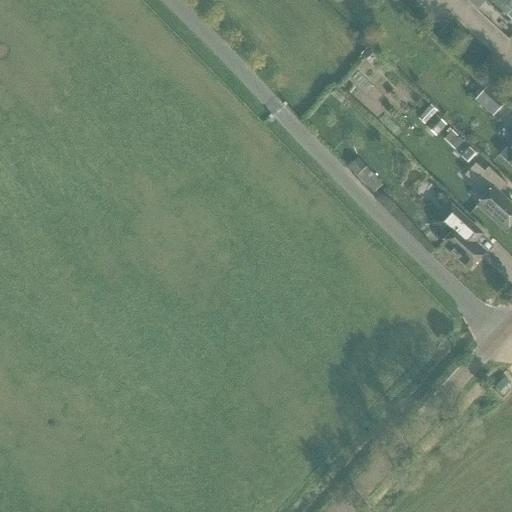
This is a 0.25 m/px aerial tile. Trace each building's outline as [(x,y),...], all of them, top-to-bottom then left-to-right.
[(511,0),(487,0),(511,22),(511,0)] [(475,100),(493,117),(506,102),(488,86),(475,100)] [(418,117),(425,124),(436,112),(429,106),(418,117)] [(425,126),(435,136),(446,125),(435,115),(425,126)] [(444,141),(454,151),(463,142),(453,132),(444,141)] [(511,167),(511,140),(507,146),(509,147),(500,157),(511,167)] [(460,156),(467,163),(476,154),(468,147),(460,156)] [(346,166),(372,193),(381,184),(355,157),(346,166)] [(475,163),(464,175),(487,197),(478,206),(506,231),(511,224),(511,206),(499,195),(508,186),(489,168),(485,172),(475,163)] [(450,237),(442,245),(470,271),(485,254),(465,235),(473,226),(452,208),(436,225),(450,237)]
